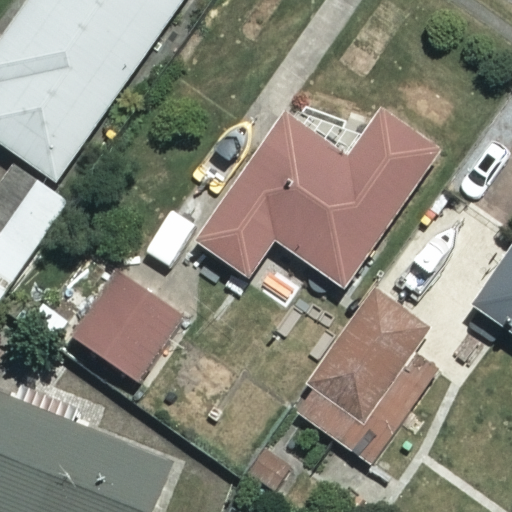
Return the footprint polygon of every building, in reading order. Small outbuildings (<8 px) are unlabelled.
[(27,0),(0,35),(0,81),(1,82),(0,84),(0,142),(44,176),(180,0),(27,0)] [(350,160),(290,117),(199,243),(246,277),(274,238),(341,287),(430,163),(376,124),(350,160)] [(511,255),(475,308),(511,333),(511,255)] [(183,320),(113,272),(69,335),(139,383),(183,320)] [(427,331),(379,293),(291,404),(375,471),(445,382),(410,353),(427,331)] [(146,511),(165,464),(0,398),(0,511),(146,511)]
